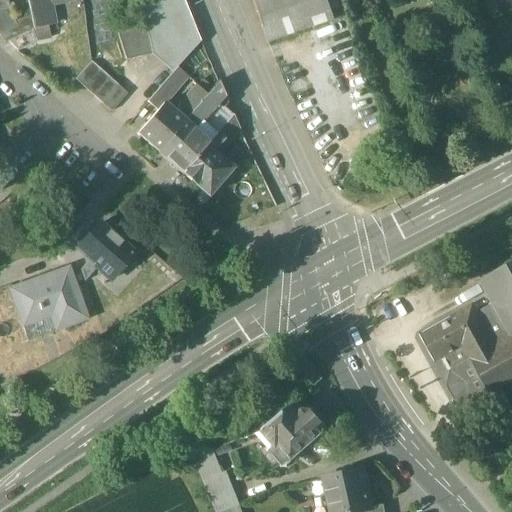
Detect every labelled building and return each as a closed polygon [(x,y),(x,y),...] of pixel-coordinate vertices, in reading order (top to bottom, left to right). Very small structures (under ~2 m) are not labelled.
[(4,0),(0,0),(0,37),(1,38),(11,30),(16,27),(14,22),(4,0)] [(26,0),(30,17),(33,30),(51,26),(48,7),(70,2),(74,1),(73,0),(26,0)] [(181,0),(139,0),(145,29),(151,55),(172,73),(176,68),(199,44),(181,0)] [(327,0),(251,0),(266,44),(335,21),(327,0)] [(511,0),(500,0),(508,22),(511,20),(511,0)] [(30,17),(14,22),(16,27),(11,30),(1,38),(4,44),(33,30),(30,17)] [(145,29),(117,34),(126,61),(151,55),(145,29)] [(91,63),(75,81),(84,89),(100,71),(91,63)] [(171,75),(147,103),(157,112),(163,105),(163,106),(187,78),(176,68),(172,73),(171,75)] [(100,71),(84,89),(93,97),(109,78),(100,71)] [(109,78),(93,97),(102,105),(118,86),(109,78)] [(118,86),(102,105),(110,113),(127,94),(118,86)] [(157,153),(207,97),(206,96),(196,87),(179,107),(175,116),(163,106),(163,105),(157,112),(137,136),(157,153)] [(197,134),(192,130),(196,125),(200,126),(223,99),(212,88),(206,96),(207,97),(157,153),(181,174),(208,144),(215,137),(203,127),(197,134)] [(215,137),(208,144),(181,174),(208,197),(232,170),(212,153),(223,141),(227,144),(236,134),(225,125),(215,137)] [(112,280),(134,254),(129,250),(111,234),(100,225),(78,250),(90,260),(98,268),(112,280)] [(119,225),(111,234),(129,250),(137,241),(119,225)] [(98,268),(90,260),(80,272),(85,283),(98,268)] [(511,264),(481,281),(495,307),(478,316),(492,341),(511,329),(511,264)] [(67,270),(12,291),(23,326),(60,312),(65,326),(84,319),(67,270)] [(511,329),(492,341),(478,316),(472,307),(420,336),(435,363),(447,357),(463,348),(489,394),(511,381),(511,329)] [(489,394),(463,348),(447,357),(455,371),(452,373),(448,388),(455,400),(470,405),(489,394)] [(296,404),(263,432),(276,448),(274,450),(274,457),(281,465),(287,465),(319,437),(321,438),(326,434),(326,428),(322,424),(319,423),(307,410),(304,413),(296,404)] [(222,474),(213,451),(195,458),(216,511),(219,511),(238,504),(226,473),(222,474)] [(363,471),(324,480),(331,511),(364,511),(372,510),(372,509),(367,490),(365,491),(361,474),(363,474),(363,471)]
